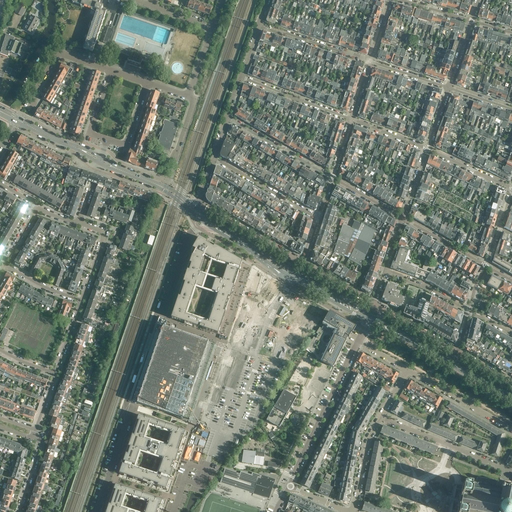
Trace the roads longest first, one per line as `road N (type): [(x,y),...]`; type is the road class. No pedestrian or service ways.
road 1 (tertiary): [(367,317),(198,214)]
road 2 (residential): [(289,486),(358,340)]
road 3 (residential): [(505,468),(378,416)]
road 4 (residential): [(213,159),(318,217)]
road 5 (residential): [(331,177),(226,119)]
